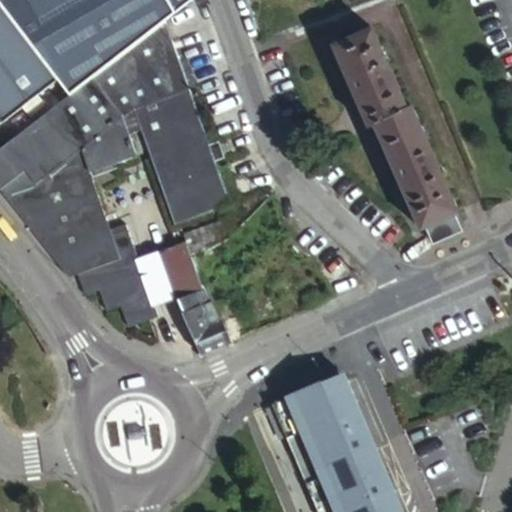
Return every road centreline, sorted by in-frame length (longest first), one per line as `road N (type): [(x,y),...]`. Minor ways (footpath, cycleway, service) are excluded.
road 1 (unclassified): [(403,293),(274,159),(216,0)]
road 2 (tertiary): [(403,293),(181,406)]
road 3 (tertiary): [(118,385),(0,240)]
